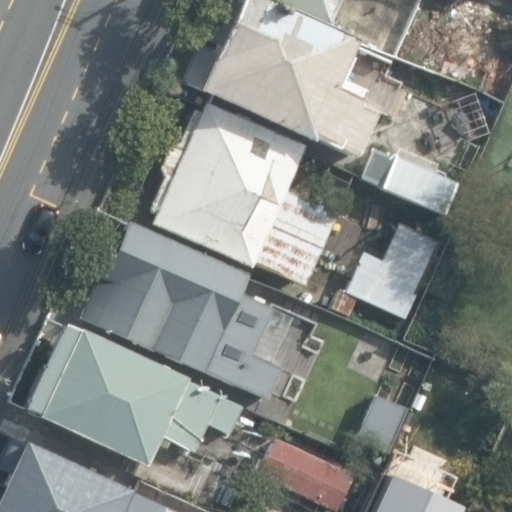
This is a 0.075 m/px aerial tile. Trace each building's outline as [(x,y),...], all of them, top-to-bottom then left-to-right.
[(356,38),(261,0),(231,0),(195,91),(359,157),(380,104),(337,86),(356,38)] [(269,0),(331,26),(342,0),(269,0)] [(306,149),(204,104),(152,218),(309,288),(344,212),(289,187),(306,149)] [(246,270),(122,217),(78,318),(268,400),(279,373),(303,383),(313,360),(263,339),(277,306),(238,289),(246,270)] [(438,246),(379,220),(345,296),(404,322),(438,246)] [(245,405),(52,319),(9,415),(133,470),(149,433),(196,454),(209,425),(232,435),(245,405)] [(182,511),(9,435),(0,454),(0,511),(182,511)] [(343,511),(360,473),(280,438),(261,480),(335,511),(343,511)] [(415,511),(428,483),(389,466),(368,511),(415,511)]
